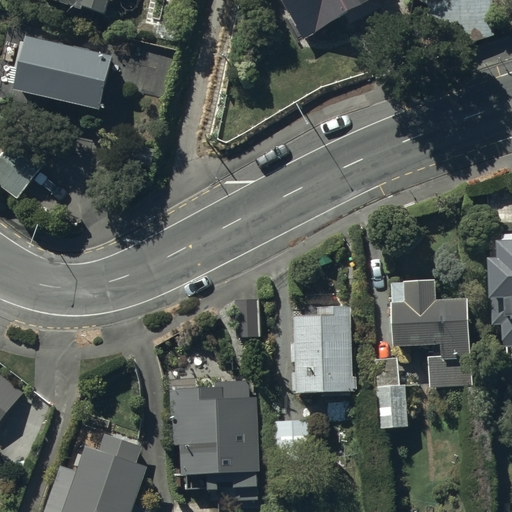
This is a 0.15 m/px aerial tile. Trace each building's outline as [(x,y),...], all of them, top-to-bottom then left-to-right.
[(60,0),(84,8),(85,5),(107,13),(111,0),(60,0)] [(279,0),(302,43),(343,23),(347,31),(380,15),(376,6),(387,0),(386,0),(279,0)] [(29,36),(17,88),(104,108),(116,56),(29,36)] [(17,138),(0,159),(0,182),(20,198),(48,162),(17,138)] [(156,149),(133,143),(128,164),(151,169),(156,149)] [(511,232),(502,233),(502,238),(495,238),(488,248),(489,258),(492,258),(495,324),(504,323),(505,347),(511,346),(511,232)] [(407,283),(393,283),(393,301),(396,301),(396,346),(415,345),(444,344),(444,356),(430,355),(431,387),(475,387),(472,297),(439,299),(439,279),(407,280),(407,283)] [(298,393),(359,390),(358,377),(357,377),(357,348),(354,348),(353,305),(320,306),(320,315),(295,316),(296,342),(293,342),(293,362),(297,362),(297,372),(294,372),(295,391),(298,391),(298,393)] [(410,427),(409,404),(408,404),(407,386),(400,386),(399,358),(377,358),(380,428),(392,428),(392,426),(410,427)] [(224,378),(170,379),(172,419),(175,419),(176,445),(183,444),(184,476),(189,476),(189,489),(220,489),(220,481),(235,480),(236,488),(259,487),(258,471),(261,470),(259,397),(250,398),(250,381),(224,382),(224,378)] [(55,402),(31,392),(19,424),(43,434),(55,402)] [(315,420),(273,421),(275,464),(317,462),(315,420)] [(142,445),(106,433),(101,450),(88,445),(79,472),(60,465),(44,511),(155,511),(156,509),(138,503),(150,467),(136,462),(142,445)]
